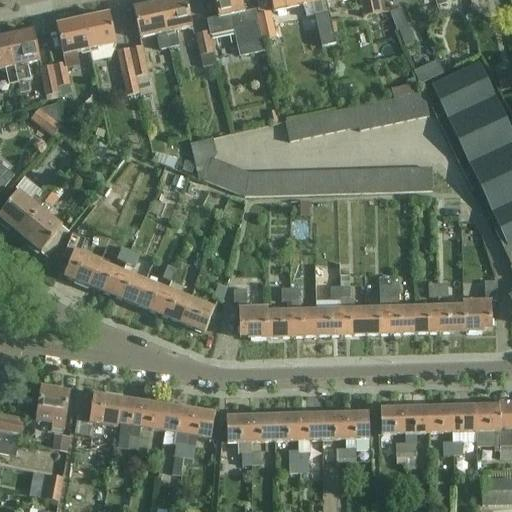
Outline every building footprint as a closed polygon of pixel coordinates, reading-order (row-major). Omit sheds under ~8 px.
[(185,0),(160,5),(165,33),(169,50),(179,47),(176,33),(192,30),(185,0)] [(213,0),(218,20),(206,22),(208,34),(209,37),(235,31),(241,58),(264,54),(255,12),(243,14),(240,0),(213,0)] [(310,0),(270,0),(273,14),(303,8),(306,20),(314,18),(310,0)] [(310,0),(314,18),(328,15),(325,3),(338,0),(310,0)] [(359,0),(364,19),(382,15),(378,0),(359,0)] [(169,49),(165,33),(160,5),(133,11),(137,33),(139,41),(156,37),(159,52),(169,49)] [(399,32),(408,29),(401,10),(390,14),(397,33),(399,32)] [(275,39),(273,33),(269,14),(257,17),(260,33),(262,42),(275,39)] [(109,17),(82,23),(89,53),(91,64),(110,60),(115,47),(109,17)] [(82,23),(56,28),(57,33),(62,58),(64,64),(64,66),(78,63),(76,55),(89,53),(82,23)] [(408,29),(399,32),(405,49),(414,45),(408,29)] [(8,39),(17,86),(26,84),(23,67),(39,64),(32,34),(8,39)] [(215,68),(208,34),(195,37),(202,71),(215,68)] [(8,88),(17,86),(8,39),(0,40),(0,72),(4,71),(8,88)] [(142,47),(128,50),(134,77),(148,74),(142,47)] [(138,96),(134,77),(128,50),(117,53),(127,99),(138,96)] [(64,64),(51,66),(56,88),(68,85),(64,66),(64,64)] [(57,94),(56,88),(51,66),(40,69),(45,97),(57,94)] [(430,69),(435,79),(442,75),(437,66),(430,69)] [(511,138),(478,66),(431,88),(499,230),(493,233),(511,268),(509,269),(511,274),(511,138)] [(414,77),(419,86),(426,83),(421,73),(414,77)] [(511,74),(498,79),(501,92),(511,89),(511,74)] [(68,85),(56,88),(57,94),(58,99),(70,96),(68,85)] [(409,87),(391,91),(393,100),(411,96),(409,87)] [(423,95),(410,98),(415,122),(428,119),(423,95)] [(410,98),(398,101),(404,124),(415,122),(410,98)] [(398,101),(387,103),(392,127),(404,124),(398,101)] [(387,103),(375,106),(381,130),(392,127),(387,103)] [(375,106),(364,108),(369,132),(381,130),(375,106)] [(364,108),(353,111),(357,132),(358,135),(369,132),(364,108)] [(353,111),(341,113),(346,134),(357,132),(353,111)] [(275,112),(266,114),(269,127),(278,125),(275,112)] [(341,113),(330,116),(334,137),(346,134),(341,113)] [(330,116),(319,118),(323,139),(334,137),(330,116)] [(59,130),(60,129),(46,118),(39,127),(53,138),(59,130)] [(319,118),(307,121),(312,142),(323,139),(319,118)] [(307,121),(296,123),(300,144),(312,142),(307,121)] [(296,123),(284,126),(289,146),(300,144),(296,123)] [(59,130),(53,138),(59,142),(67,132),(59,130)] [(96,130),(94,137),(102,140),(104,133),(96,130)] [(213,162),(215,159),(211,143),(190,147),(196,180),(213,162)] [(155,154),(152,163),(165,168),(172,171),(176,162),(169,159),(155,154)] [(226,167),(213,162),(196,180),(217,188),(226,167)] [(238,171),(226,167),(217,188),(229,193),(238,171)] [(250,176),(238,171),(229,193),(245,200),(250,176)] [(418,171),(405,172),(406,195),(418,195),(418,171)] [(431,171),(418,171),(418,195),(432,194),(431,171)] [(379,172),(379,173),(380,196),(393,195),(392,172),(379,172)] [(406,195),(405,172),(392,172),(393,195),(406,195)] [(353,173),(340,174),(341,197),(354,196),(353,173)] [(366,173),(353,173),(354,196),(367,196),(366,173)] [(379,173),(366,173),(367,196),(380,196),(379,173)] [(314,174),(301,175),(302,198),(315,197),(314,174)] [(327,174),(314,174),(315,197),(328,197),(327,174)] [(340,174),(327,174),(328,197),(341,197),(340,174)] [(289,175),(289,176),(289,198),(302,198),(301,175),(289,175)] [(263,176),(250,176),(245,200),(263,199),(263,176)] [(263,176),(263,199),(276,199),(276,176),(263,176)] [(289,176),(276,176),(276,199),(289,198),(289,176)] [(36,198),(45,205),(53,194),(44,188),(36,198)] [(0,215),(0,222),(19,237),(40,211),(18,193),(0,215)] [(45,205),(40,211),(19,237),(40,255),(62,228),(47,216),(60,201),(53,194),(45,205)] [(309,204),(301,204),(301,218),(310,218),(309,204)] [(63,278),(84,287),(90,289),(100,265),(101,263),(79,254),(84,242),(72,237),(63,259),(70,262),(63,278)] [(126,265),(131,253),(123,250),(118,262),(126,265)] [(131,253),(126,265),(134,269),(139,257),(131,253)] [(179,264),(176,270),(177,270),(185,274),(188,267),(179,264)] [(100,265),(90,289),(113,298),(123,274),(100,265)] [(169,267),(164,279),(173,283),(177,270),(176,270),(169,267)] [(177,270),(173,283),(180,286),(185,274),(177,270)] [(123,274),(113,298),(137,308),(147,284),(123,274)] [(350,277),(340,277),(341,288),(350,288),(350,277)] [(169,293),(159,317),(183,327),(193,303),(180,297),(184,287),(180,286),(173,283),(169,293)] [(483,304),(462,304),(462,308),(462,336),(483,336),(483,332),(491,332),(490,303),(497,303),(497,283),(494,283),(483,283),(483,304)] [(147,284),(137,308),(159,317),(169,293),(147,284)] [(193,303),(183,327),(204,335),(217,301),(222,303),(227,291),(218,287),(209,309),(193,303)] [(378,301),(389,301),(389,287),(388,287),(379,287),(378,287),(378,301)] [(389,287),(389,301),(399,300),(399,287),(389,287)] [(428,301),(439,301),(439,287),(427,287),(428,301)] [(439,287),(439,301),(449,301),(448,287),(439,287)] [(330,302),(340,302),(340,288),(330,288),(330,302)] [(340,288),(340,302),(351,301),(351,288),(350,288),(341,288),(340,288)] [(280,304),(292,304),(292,290),(280,291),(280,304)] [(292,290),(292,304),(301,304),(301,290),(292,290)] [(245,291),(233,292),(233,306),(238,306),(246,305),(245,291)] [(246,305),(238,306),(239,339),(247,339),(247,340),(267,339),(268,311),(246,311),(246,305)] [(440,308),(415,309),(415,337),(440,336),(440,308)] [(462,308),(440,308),(440,336),(462,336),(462,308)] [(366,309),(340,310),(340,338),(367,338),(366,309)] [(389,309),(366,309),(367,338),(390,337),(389,309)] [(415,309),(389,309),(390,337),(415,337),(415,309)] [(317,310),(292,311),(293,339),(317,339),(317,310)] [(340,310),(317,310),(317,339),(340,338),(340,310)] [(268,311),(267,339),(293,339),(292,311),(268,311)] [(62,435),(69,395),(59,393),(59,392),(41,389),(37,415),(36,423),(52,426),(50,434),(62,435)] [(93,426),(109,429),(116,430),(117,427),(121,402),(93,398),(90,415),(79,413),(75,436),(91,439),(93,426)] [(121,402),(117,427),(142,431),(146,406),(121,402)] [(146,406),(142,431),(164,434),(168,409),(146,406)] [(497,409),(495,409),(495,449),(498,449),(498,461),(511,461),(511,406),(497,407),(497,409)] [(168,409),(164,434),(175,436),(173,448),(175,448),(175,445),(184,447),(185,438),(189,413),(168,409)] [(451,435),(475,435),(474,409),(450,410),(451,435)] [(474,409),(475,435),(475,449),(495,449),(495,409),(474,409)] [(427,410),(404,411),(404,437),(405,447),(414,447),(416,447),(416,436),(428,436),(427,410)] [(451,435),(450,410),(427,410),(428,436),(451,435)] [(404,437),(404,411),(379,411),(380,437),(404,437)] [(189,413),(185,438),(210,441),(214,416),(189,413)] [(0,416),(0,432),(18,436),(21,421),(0,416)] [(367,416),(343,417),(344,442),(368,442),(367,416)] [(320,443),(344,442),(343,417),(320,418),(320,443)] [(274,444),(297,444),(296,418),(273,419),(274,444)] [(320,418),(296,418),(297,444),(297,453),(298,453),(306,453),(306,455),(309,455),(308,443),(320,443),(320,418)] [(250,445),(274,444),(273,419),(249,420),(250,445)] [(249,420),(225,420),(226,446),(238,445),(238,456),(241,456),(240,455),(250,454),(250,445),(249,420)] [(0,457),(14,460),(18,436),(0,432),(0,457)] [(51,453),(65,456),(68,439),(54,437),(51,453)] [(127,451),(138,453),(140,441),(129,439),(127,451)] [(140,441),(138,453),(147,454),(148,442),(140,441)] [(182,461),(184,447),(175,445),(175,448),(173,459),(182,461)] [(452,458),(451,446),(451,445),(442,446),(442,458),(452,458)] [(452,458),(461,458),(461,445),(451,446),(452,458)] [(184,447),(182,461),(192,462),(194,448),(184,447)] [(395,460),(405,459),(405,447),(395,447),(395,460)] [(405,447),(405,459),(414,459),(414,447),(405,447)] [(335,452),(335,466),(344,465),(344,452),(335,452)] [(353,452),(344,452),(344,465),(345,484),(354,484),(353,452)] [(289,454),(290,476),(298,476),(298,453),(297,453),(289,454)] [(298,453),(298,476),(307,476),(306,455),(306,453),(298,453)] [(241,468),(251,468),(250,454),(240,455),(241,468)] [(250,454),(251,468),(260,467),(259,454),(250,454)] [(25,464),(23,489),(41,490),(43,466),(25,464)] [(57,504),(60,481),(48,479),(44,502),(57,504)] [(511,482),(481,483),(481,508),(511,507),(511,482)]
